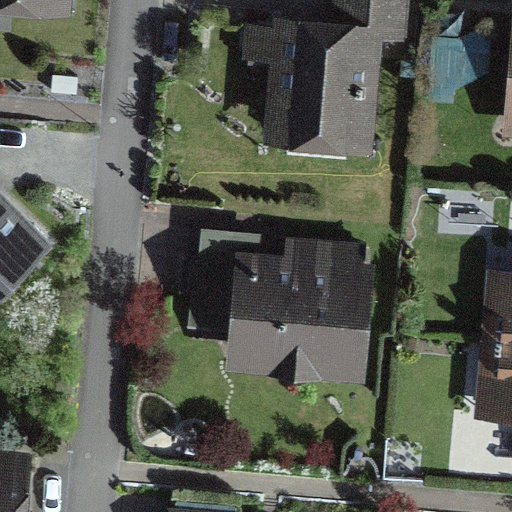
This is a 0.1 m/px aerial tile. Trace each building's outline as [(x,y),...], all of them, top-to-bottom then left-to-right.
[(336,0),(334,31),(283,26),(274,130),(356,137),(365,33),(394,36),(397,0),(336,0)] [(0,278),(35,244),(0,209),(0,278)] [(347,365),(355,275),(245,265),(238,355),(279,359),(282,372),(301,374),(307,361),(347,365)] [(511,275),(491,274),(484,344),(477,414),(511,416),(511,275)] [(0,511),(10,511),(15,463),(0,461),(0,511)]
